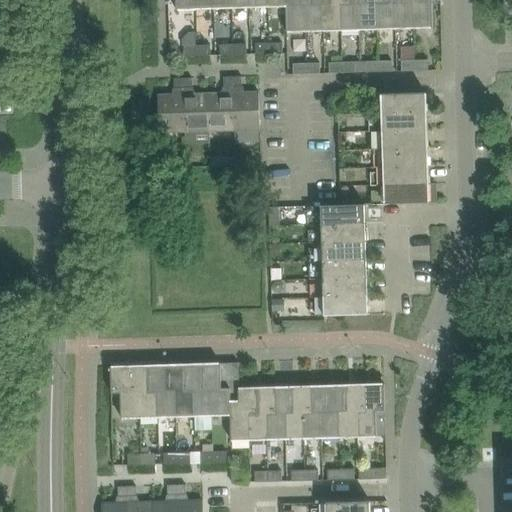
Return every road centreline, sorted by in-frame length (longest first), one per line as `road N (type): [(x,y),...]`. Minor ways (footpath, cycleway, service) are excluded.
road 1 (residential): [(51,511),(60,185)]
road 2 (residential): [(409,511),(412,428),(462,263),(469,213)]
road 3 (residential): [(60,185),(69,0)]
road 4 (residential): [(469,213),(395,215),(398,303)]
road 5 (residential): [(469,213),(464,64)]
